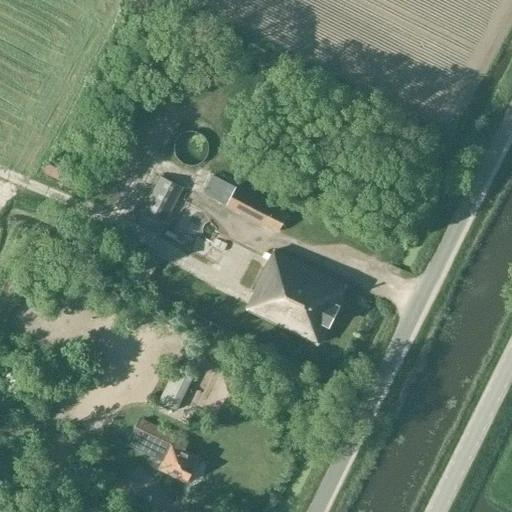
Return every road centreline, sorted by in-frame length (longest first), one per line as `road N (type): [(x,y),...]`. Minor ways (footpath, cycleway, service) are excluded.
road 1 (unclassified): [(318,511),(511,120)]
road 2 (tertiary): [(439,511),(511,365)]
